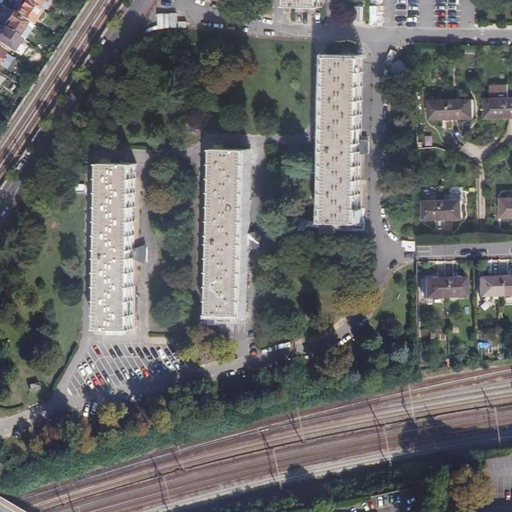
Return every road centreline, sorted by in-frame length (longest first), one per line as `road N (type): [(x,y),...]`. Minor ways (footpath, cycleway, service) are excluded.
road 1 (residential): [(0,209),(145,0)]
road 2 (residential): [(380,31),(377,228),(390,243),(411,246)]
road 3 (unknown): [(259,359),(266,141)]
road 4 (residential): [(380,31),(280,26),(166,4)]
road 5 (residential): [(511,33),(380,31)]
